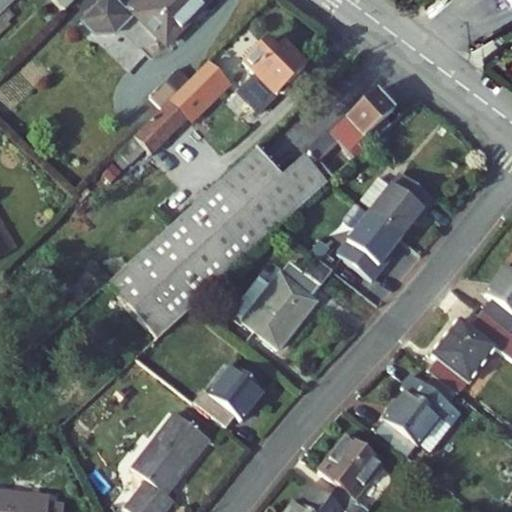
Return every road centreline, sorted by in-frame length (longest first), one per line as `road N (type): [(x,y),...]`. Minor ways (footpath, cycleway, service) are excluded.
road 1 (residential): [(511,180),(231,511)]
road 2 (tertiary): [(511,134),(331,0)]
